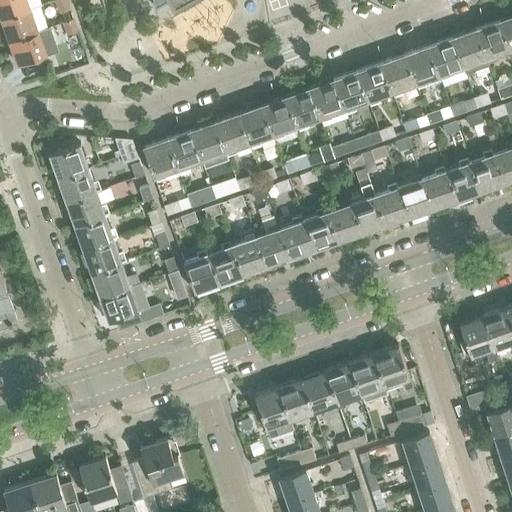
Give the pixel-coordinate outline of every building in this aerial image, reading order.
[(0,0),(0,8),(3,18),(39,5),(41,4),(39,0),(0,0)] [(70,9),(66,0),(54,0),(59,13),(70,9)] [(3,18),(12,41),(46,29),(47,28),(39,5),(3,18)] [(511,12),(500,17),(511,49),(511,48),(511,12)] [(55,55),(82,45),(73,17),(63,20),(70,39),(52,45),(55,55)] [(500,17),(476,26),(487,57),(511,49),(500,17)] [(476,26),(452,34),(463,66),(466,73),(489,64),(487,57),(476,26)] [(50,38),(46,29),(12,41),(19,63),(48,53),(44,41),(50,38)] [(452,34),(428,42),(439,74),(441,80),(443,85),(467,77),(466,73),(463,66),(452,34)] [(428,42),(405,51),(416,82),(425,79),(427,85),(441,80),(439,74),(428,42)] [(405,51),(381,59),(392,91),(416,82),(405,51)] [(381,59),(357,67),(368,99),(392,91),(381,59)] [(357,67),(333,76),(344,108),(368,99),(357,67)] [(333,76),(310,84),(321,116),(324,125),(347,117),(344,108),(333,76)] [(511,86),(511,83),(497,88),(501,98),(511,94),(511,86)] [(310,84),(285,93),(296,125),(321,116),(310,84)] [(487,91),(474,96),(477,106),(491,102),(487,91)] [(285,93),(262,101),(275,140),(276,142),(299,134),(296,125),(285,93)] [(474,96),(450,104),(453,114),(477,106),(474,96)] [(511,99),(503,102),(506,112),(511,110),(511,99)] [(262,101),(238,110),(249,141),(251,148),(275,140),(262,101)] [(503,102),(490,107),(493,117),(506,112),(503,102)] [(439,108),(426,113),(429,123),(443,118),(439,108)] [(238,110),(214,118),(225,150),(249,141),(238,110)] [(480,110),(466,115),(469,125),(483,120),(480,110)] [(416,116),(402,121),(406,131),(419,126),(416,116)] [(214,118),(190,126),(202,158),(205,167),(228,158),(225,150),(214,118)] [(456,119),(442,123),(445,133),(460,129),(456,119)] [(392,124),(379,129),(382,139),(396,134),(392,124)] [(190,126),(167,135),(178,166),(181,176),(191,172),(188,163),(202,158),(190,126)] [(432,127),(418,132),(422,142),(435,137),(432,127)] [(379,129),(354,137),(358,148),(382,139),(379,129)] [(167,135),(142,143),(153,175),(178,166),(167,135)] [(409,135),(394,140),(398,150),(412,145),(409,135)] [(119,149),(113,151),(115,155),(120,153),(123,162),(139,156),(132,137),(114,136),(119,149)] [(354,137),(331,145),(335,156),(358,148),(354,137)] [(320,149),(306,154),(310,164),(335,156),(331,145),(329,141),(318,145),(320,149)] [(80,142),(49,153),(57,177),(88,166),(80,142)] [(511,143),(492,150),(504,182),(511,179),(511,143)] [(384,144),(371,148),(374,158),(388,154),(384,144)] [(371,148),(361,152),(364,162),(374,158),(371,148)] [(492,150),(468,158),(480,190),(504,182),(492,150)] [(361,152),(347,157),(350,167),(364,162),(361,152)] [(296,158),(283,162),(287,172),(300,168),(296,158)] [(468,158),(445,166),(456,199),(480,190),(468,158)] [(140,159),(130,163),(135,176),(144,173),(144,172),(140,159)] [(337,160),(323,165),(326,175),(340,170),(337,160)] [(88,166),(57,177),(66,201),(97,190),(88,166)] [(273,166),(259,170),(263,181),(277,176),(273,166)] [(445,166),(421,175),(433,207),(456,199),(445,166)] [(313,168),(299,173),(303,183),(317,178),(313,168)] [(249,174),(236,178),(240,189),(253,184),(249,174)] [(235,175),(211,184),(215,197),(240,189),(236,178),(235,175)] [(421,175),(397,183),(409,215),(433,207),(421,175)] [(289,176),(275,181),(279,192),(293,187),(289,176)] [(363,195),(350,199),(361,232),(385,223),(373,191),(370,181),(359,185),(363,195)] [(148,183),(138,186),(142,199),(153,196),(148,183)] [(397,183),(373,191),(385,223),(409,215),(397,183)] [(211,184),(187,192),(191,205),(215,197),(211,184)] [(265,185),(252,190),(255,200),(269,195),(265,185)] [(97,190),(66,201),(74,224),(105,213),(97,190)] [(242,193),(228,198),(231,208),(245,203),(242,193)] [(350,199),(326,208),(337,240),(361,232),(350,199)] [(177,200),(164,205),(167,213),(180,209),(177,200)] [(218,201),(204,206),(207,217),(222,212),(218,201)] [(156,206),(146,209),(151,223),(161,220),(156,206)] [(326,208),(302,216),(313,248),(337,240),(326,208)] [(193,210),(180,214),(184,225),(196,221),(193,210)] [(105,213),(74,224),(82,248),(113,237),(105,213)] [(264,229),(254,233),(266,265),(290,256),(278,224),(276,225),(272,214),(260,218),(264,229)] [(302,216),(278,224),(290,256),(313,248),(302,216)] [(244,236),(231,241),(242,273),(266,265),(254,233),(252,226),(242,230),(244,236)] [(165,230),(155,234),(159,247),(169,244),(165,230)] [(113,237),(82,248),(90,272),(121,261),(113,237)] [(231,241),(207,249),(218,281),(242,273),(231,241)] [(183,257),(194,290),(218,281),(207,249),(183,257)] [(173,254),(163,258),(168,271),(178,267),(173,254)] [(121,261),(90,272),(99,295),(130,284),(139,281),(140,281),(137,271),(126,275),(121,261)] [(168,271),(167,271),(176,298),(187,294),(178,267),(168,271)] [(0,327),(6,326),(19,321),(0,269),(0,327)] [(130,284),(99,295),(107,320),(115,317),(119,328),(144,319),(140,308),(148,305),(139,281),(130,284)] [(511,323),(506,305),(482,313),(494,347),(508,342),(511,353),(511,323)] [(494,347),(482,313),(459,321),(470,355),(484,350),(488,361),(498,358),(494,347)] [(397,343),(373,352),(384,385),(400,379),(404,389),(412,386),(397,343)] [(373,352),(349,360),(361,393),(384,385),(373,352)] [(349,360),(324,369),(336,402),(361,393),(349,360)] [(324,369),(301,377),(313,410),(336,402),(324,369)] [(301,377),(278,385),(290,419),(313,410),(301,377)] [(293,428),(290,419),(278,385),(254,394),(266,427),(260,429),(265,442),(285,435),(283,431),(293,428)] [(488,405),(511,397),(508,386),(484,393),(488,405)] [(511,403),(487,412),(494,435),(511,429),(511,403)] [(430,410),(422,412),(425,424),(433,421),(430,410)] [(421,413),(396,420),(400,432),(424,424),(421,413)] [(250,416),(238,420),(242,432),(250,429),(253,424),(250,416)] [(390,435),(400,432),(396,420),(386,424),(390,435)] [(511,429),(494,435),(502,457),(511,453),(511,429)] [(402,439),(410,462),(435,454),(428,431),(402,439)] [(364,434),(349,438),(352,447),(367,442),(364,434)] [(132,459),(143,495),(189,481),(185,468),(182,469),(177,452),(174,453),(169,436),(140,445),(143,456),(132,459)] [(338,451),(352,447),(349,438),(335,443),(338,451)] [(311,447),(301,450),(305,461),(315,458),(311,447)] [(280,469),(305,461),(301,450),(276,458),(280,469)] [(350,452),(339,456),(343,469),(354,465),(350,452)] [(511,453),(502,457),(509,481),(511,479),(511,453)] [(410,462),(417,485),(443,477),(435,454),(410,462)] [(119,502),(131,499),(120,463),(108,467),(105,455),(79,464),(90,499),(115,491),(119,502)] [(362,463),(366,476),(374,474),(369,460),(362,463)] [(279,477),(287,500),(313,492),(305,468),(279,477)] [(56,471),(29,480),(39,511),(50,511),(54,511),(81,511),(75,492),(64,496),(56,471)] [(378,488),(374,474),(366,476),(371,490),(378,488)] [(417,485),(425,507),(450,499),(443,477),(417,485)] [(10,511),(39,511),(29,480),(3,488),(10,511)] [(348,491),(353,504),(363,500),(359,488),(348,491)] [(390,488),(380,491),(381,497),(392,494),(390,488)] [(287,500),(291,511),(319,511),(313,492),(287,500)] [(149,511),(143,495),(132,499),(136,511),(149,511)] [(425,507),(426,511),(454,511),(450,499),(425,507)] [(367,511),(363,500),(353,504),(355,511),(367,511)]
